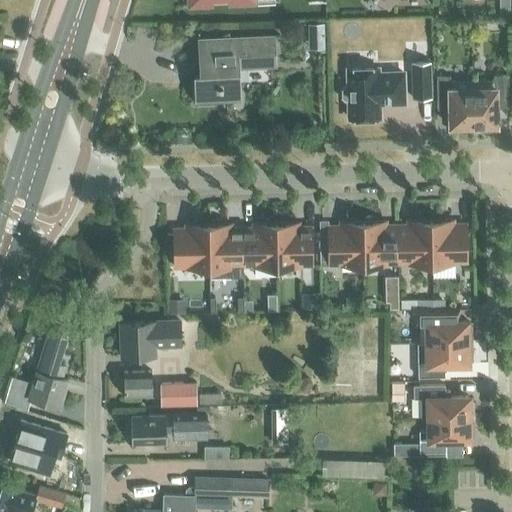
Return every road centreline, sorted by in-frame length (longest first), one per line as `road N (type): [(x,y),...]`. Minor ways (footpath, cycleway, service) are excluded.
road 1 (residential): [(511,175),(149,179)]
road 2 (residential): [(97,511),(98,307),(147,235),(149,179)]
